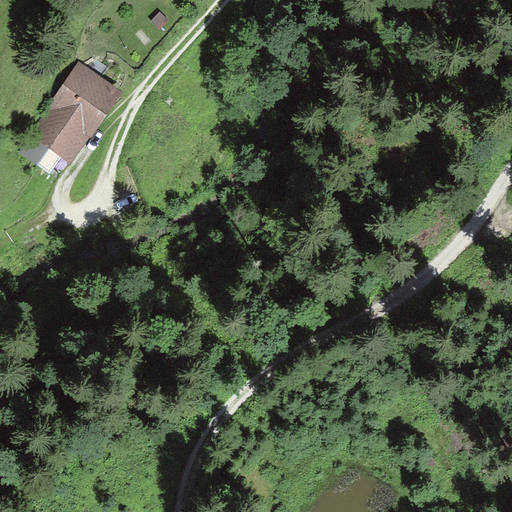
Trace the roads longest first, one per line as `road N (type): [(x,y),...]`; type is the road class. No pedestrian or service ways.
road 1 (track): [(178,511),(190,458),(240,397),(293,355),(376,314),(511,165)]
road 2 (track): [(0,244),(46,217),(100,126),(228,0)]
